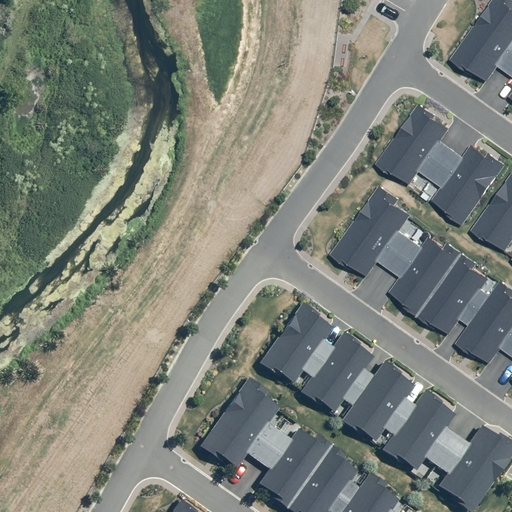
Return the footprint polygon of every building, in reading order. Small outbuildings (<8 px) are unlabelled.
[(511,7),(501,0),(496,0),(457,57),(487,78),(497,64),(511,74),(511,89),(507,97),(511,100),(511,7)] [(453,126),(421,104),(380,164),(410,185),(420,170),(442,186),(430,203),(465,228),(509,165),(478,144),(468,158),(443,141),(453,126)] [(511,176),(476,230),(506,251),(511,242),(511,176)] [(400,201),(380,187),(333,255),(367,279),(379,261),(406,280),(394,298),(450,336),(461,319),(474,328),(463,344),(492,363),(503,347),(511,353),(511,292),(500,285),(492,297),(483,291),(491,281),(475,270),(478,265),(449,245),(446,250),(429,238),(423,246),(402,232),(412,217),(398,208),(400,201)] [(337,323),(302,299),(258,363),(291,386),(302,370),(311,377),(301,390),(332,411),(341,398),(354,407),(344,421),(372,440),(382,425),(395,434),(385,448),(416,468),(424,457),(447,472),(436,488),(470,511),(473,511),(511,456),(511,441),(480,420),(469,437),(452,426),(460,415),(423,389),(414,402),(408,397),(416,386),(381,362),(373,374),(366,369),(374,356),(341,333),(332,345),(325,340),(337,323)] [(268,395),(248,381),(201,449),(235,472),(247,455),(275,473),(262,491),(292,511),(393,511),(399,504),(382,492),(384,489),(368,478),(360,491),(352,485),(359,474),(343,464),(347,458),(317,439),(314,443),(297,432),(291,440),(270,426),(280,411),(266,401),(268,395)] [(197,511),(179,499),(169,511),(197,511)]
